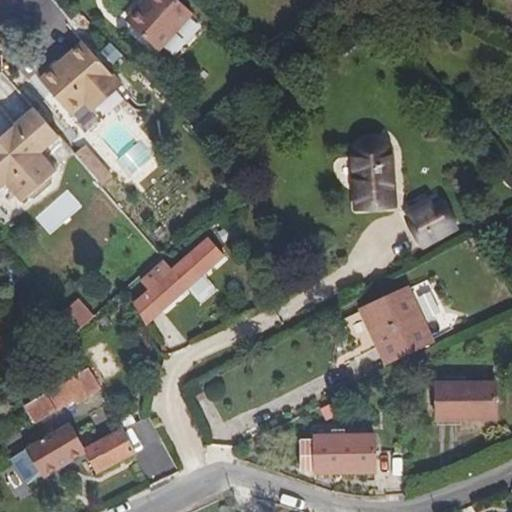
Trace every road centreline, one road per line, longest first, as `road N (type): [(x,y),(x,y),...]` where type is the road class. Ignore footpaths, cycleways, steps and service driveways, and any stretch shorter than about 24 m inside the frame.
road 1 (residential): [(146,511),(227,473),(364,509),(419,509),(511,466)]
road 2 (unknown): [(0,447),(85,416),(180,365)]
